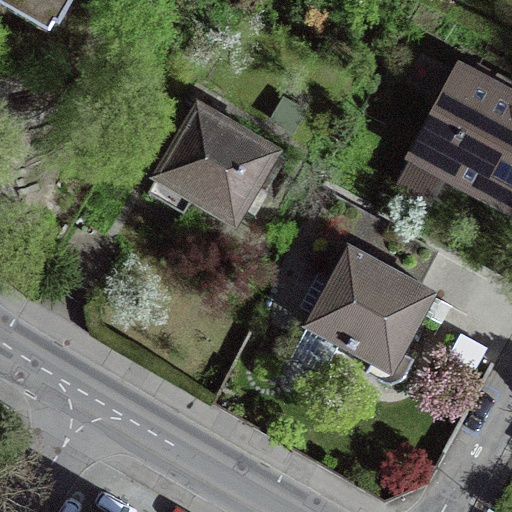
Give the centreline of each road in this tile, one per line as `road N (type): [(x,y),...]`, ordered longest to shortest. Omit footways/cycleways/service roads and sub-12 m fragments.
road 1 (residential): [(97,402),(290,511)]
road 2 (residential): [(441,511),(511,385)]
road 3 (residential): [(15,511),(97,402)]
